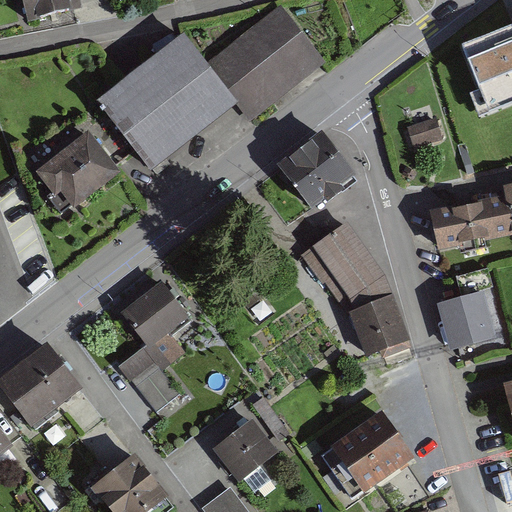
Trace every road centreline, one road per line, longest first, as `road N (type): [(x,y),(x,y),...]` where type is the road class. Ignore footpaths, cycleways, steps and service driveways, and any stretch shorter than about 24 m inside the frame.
road 1 (residential): [(474,511),(368,133),(339,91)]
road 2 (residential): [(0,353),(339,91)]
road 3 (residential): [(225,0),(0,47)]
road 4 (residential): [(339,91),(459,0)]
